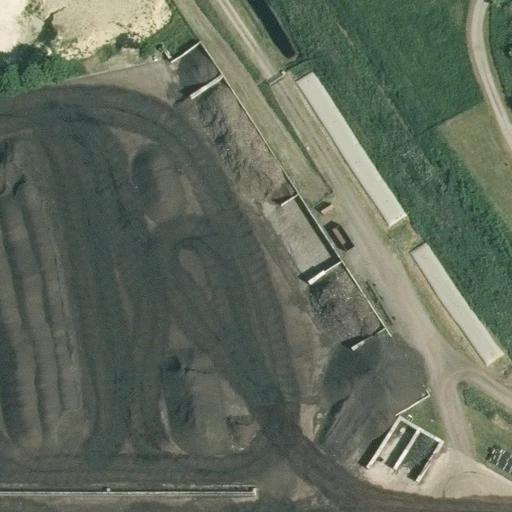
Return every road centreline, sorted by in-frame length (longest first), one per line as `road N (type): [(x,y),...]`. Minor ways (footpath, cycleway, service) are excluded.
road 1 (track): [(221,0),(440,351)]
road 2 (track): [(483,0),(475,20),(493,108),(511,137)]
